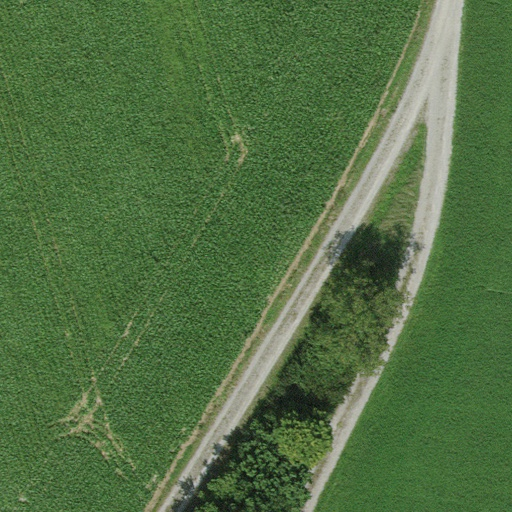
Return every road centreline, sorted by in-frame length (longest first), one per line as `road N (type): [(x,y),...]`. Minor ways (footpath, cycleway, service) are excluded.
road 1 (track): [(164,511),(453,38)]
road 2 (track): [(320,511),(420,294),(458,0)]
